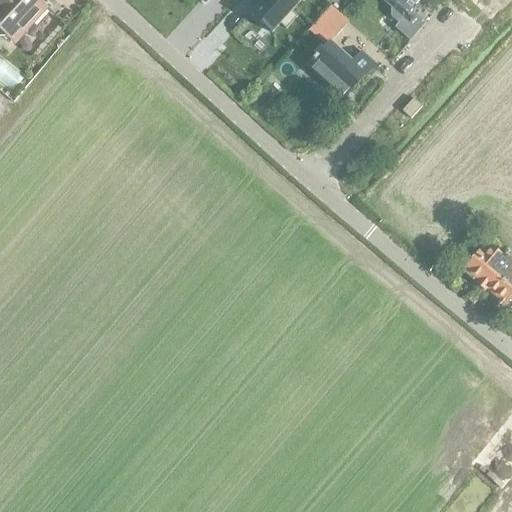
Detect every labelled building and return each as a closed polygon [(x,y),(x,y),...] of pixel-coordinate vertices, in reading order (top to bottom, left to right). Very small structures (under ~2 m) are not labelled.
[(0,0),(0,23),(16,38),(18,36),(23,36),(27,31),(27,26),(48,2),(45,0),(0,0)] [(302,0),(260,0),(263,3),(252,15),(272,34),(281,24),(287,30),(298,17),(292,12),(302,0)] [(400,0),(411,10),(419,0),(400,0)] [(343,98),(374,63),(360,52),(351,62),(328,42),(307,66),(343,98)] [(413,97),(401,109),(410,117),(422,104),(413,97)] [(505,313),(511,305),(511,258),(510,257),(502,267),(497,263),(503,256),(488,244),(469,267),(503,296),(495,305),(505,313)]
